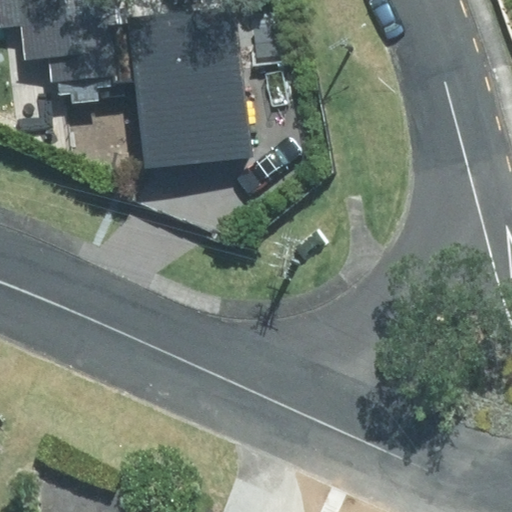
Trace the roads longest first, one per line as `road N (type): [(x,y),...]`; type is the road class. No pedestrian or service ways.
road 1 (residential): [(345,431),(0,278)]
road 2 (residential): [(345,431),(465,173)]
road 3 (residential): [(465,173),(451,104),(413,0)]
road 4 (residential): [(511,502),(345,431)]
